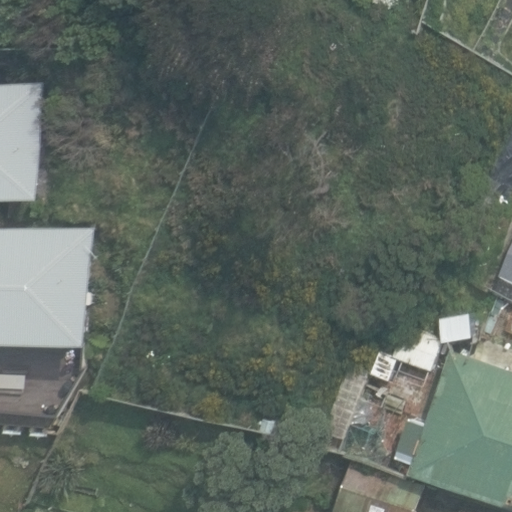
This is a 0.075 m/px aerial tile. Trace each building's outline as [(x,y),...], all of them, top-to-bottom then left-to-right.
[(0,188),(43,190),(49,74),(0,71),(0,188)] [(0,330),(94,336),(100,219),(0,213),(0,330)] [(511,274),(511,250),(503,271),(511,274)] [(417,461),(511,492),(511,359),(455,340),(430,415),(418,412),(406,447),(420,452),(417,461)] [(358,509),(368,511),(419,511),(430,477),(373,459),(358,509)]
